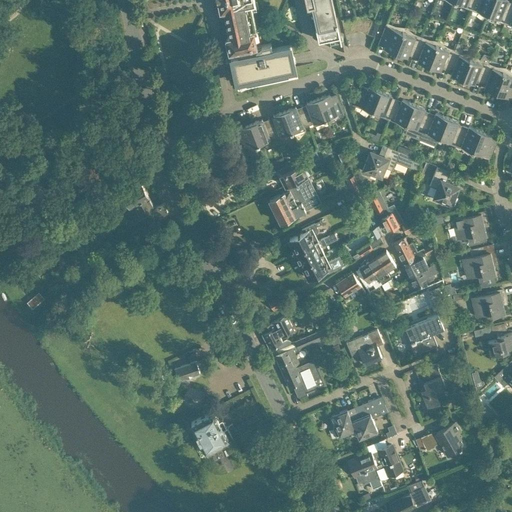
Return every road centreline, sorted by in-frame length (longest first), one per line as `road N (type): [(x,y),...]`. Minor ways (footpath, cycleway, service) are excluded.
road 1 (residential): [(283,416),(159,144)]
road 2 (residential): [(510,119),(367,62),(333,73)]
road 3 (residential): [(159,144),(127,0)]
